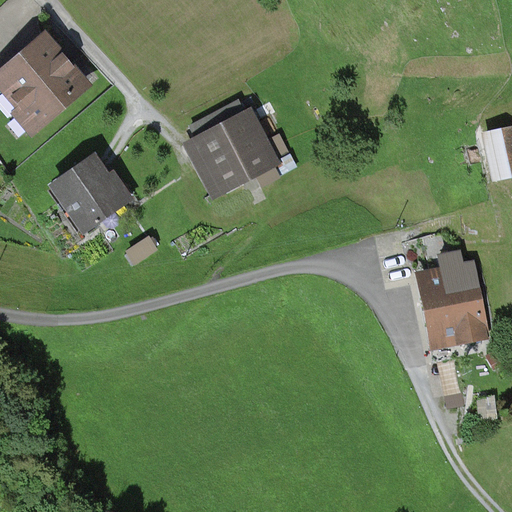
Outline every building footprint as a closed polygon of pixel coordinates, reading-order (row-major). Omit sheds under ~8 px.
[(0,76),(0,81),(6,89),(1,94),(31,130),(83,86),(44,39),(0,76)] [(245,116),(198,141),(225,190),(271,165),(245,116)] [(484,134),(493,179),(511,175),(511,129),(484,134)] [(93,160),(55,186),(84,228),(122,201),(110,185),(93,160)] [(423,282),(438,362),(486,352),(469,264),(467,253),(439,258),(442,274),(442,278),(423,282)]
